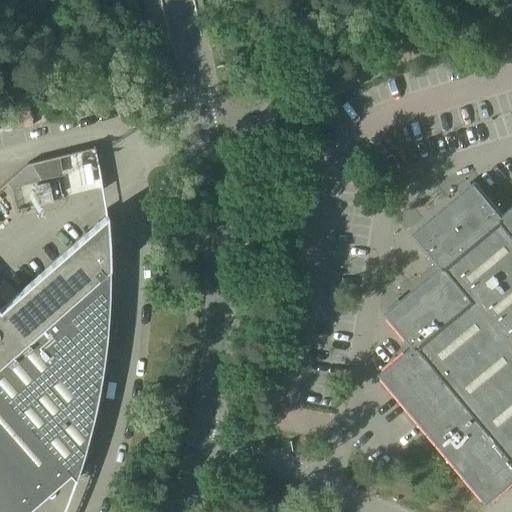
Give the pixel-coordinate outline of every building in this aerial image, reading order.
[(337,0),(314,0),(315,17),(338,16),(337,0)] [(41,205),(52,202),(48,183),(36,185),(41,205)] [(511,211),(503,219),(494,208),(493,209),(474,186),(418,234),(437,257),(435,258),(444,268),(390,313),(409,336),(407,337),(414,346),(383,372),(487,497),(510,478),(511,480),(511,479),(511,211)] [(0,362),(59,311),(108,267),(109,266),(107,219),(105,218),(105,216),(99,221),(101,224),(0,312),(0,311),(0,362)] [(108,267),(59,311),(0,362),(0,398),(70,474),(75,480),(79,465),(84,449),(89,432),(93,415),(97,394),(100,381),(102,368),(106,335),(107,315),(109,268),(109,266),(108,267)] [(0,511),(26,511),(69,475),(70,474),(0,398),(0,511)]
